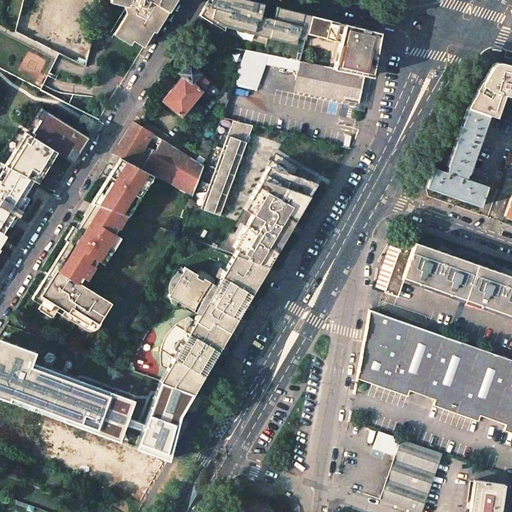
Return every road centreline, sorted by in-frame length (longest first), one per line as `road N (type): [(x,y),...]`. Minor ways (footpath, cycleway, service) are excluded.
road 1 (residential): [(0,312),(186,0)]
road 2 (residential): [(313,492),(352,285),(343,241)]
road 3 (tertiary): [(239,452),(326,308),(343,241)]
road 4 (tertiary): [(343,241),(247,404)]
road 5 (tertiary): [(368,191),(457,29)]
road 6 (residential): [(368,191),(511,244)]
road 7 (residential): [(335,0),(457,29)]
road 8 (tertiary): [(247,404),(223,433),(185,511)]
